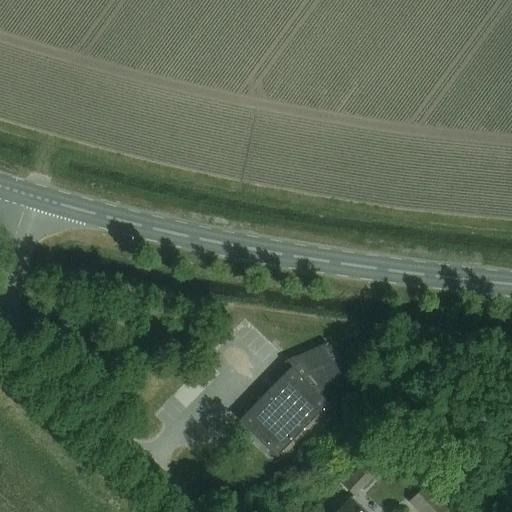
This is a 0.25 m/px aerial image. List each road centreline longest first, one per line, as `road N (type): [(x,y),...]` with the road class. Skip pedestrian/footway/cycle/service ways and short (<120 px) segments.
road 1 (secondary): [(511,285),(356,267),(26,195)]
road 2 (residential): [(191,511),(0,325)]
